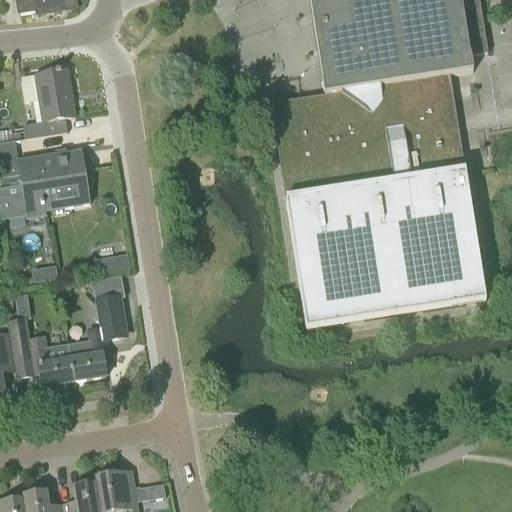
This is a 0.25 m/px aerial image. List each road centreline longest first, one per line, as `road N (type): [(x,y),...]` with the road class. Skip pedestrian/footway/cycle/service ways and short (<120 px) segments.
road 1 (residential): [(177,426),(113,54),(94,35)]
road 2 (residential): [(0,457),(177,426)]
